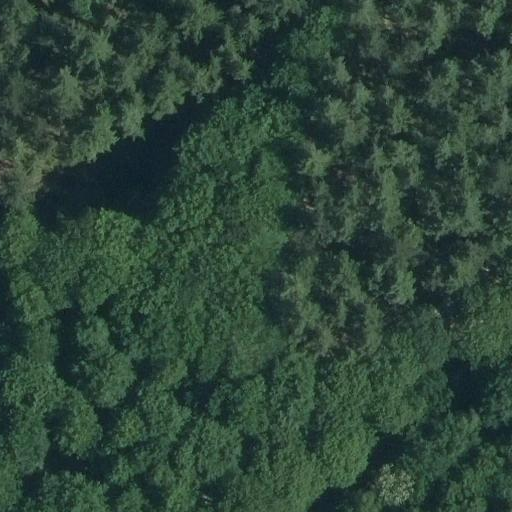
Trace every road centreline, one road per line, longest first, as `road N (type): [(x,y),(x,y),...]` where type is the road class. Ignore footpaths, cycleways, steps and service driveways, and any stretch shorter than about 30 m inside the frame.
road 1 (track): [(352,0),(304,80),(198,207),(129,240),(9,249),(0,241)]
road 2 (primary): [(309,511),(511,348)]
